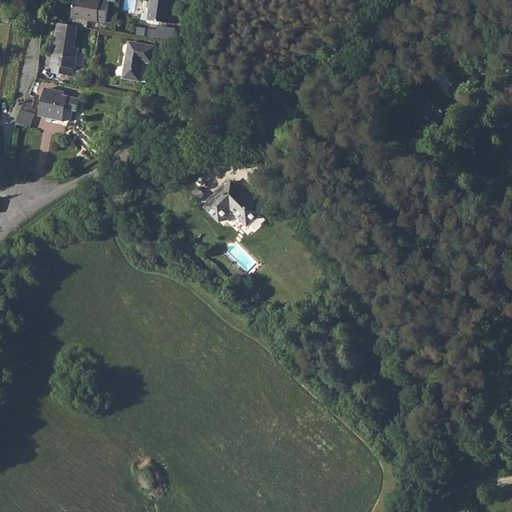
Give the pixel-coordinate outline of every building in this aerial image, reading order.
[(91,3),(75,1),(72,18),(98,23),(98,22),(106,23),(109,4),(101,3),(101,2),(92,0),(91,3)] [(151,0),(149,12),(152,12),(151,22),(170,25),(170,24),(173,25),(175,15),(170,14),(171,4),(174,4),(174,0),(151,0)] [(78,27),(58,24),(54,47),(59,48),(58,52),(53,52),(51,66),(53,66),(51,74),(68,76),(69,69),(74,70),(78,49),(74,48),(78,27)] [(174,29),(153,26),(152,36),(173,39),(174,29)] [(129,42),(123,80),(141,82),(144,64),(153,65),(156,47),(129,42)] [(433,83),(415,100),(439,126),(457,108),(433,83)] [(46,89),(40,114),(45,115),(45,118),(63,122),(66,109),(76,112),(79,100),(63,96),(63,93),(46,89)] [(502,91),(495,100),(500,103),(507,94),(502,91)] [(26,101),(17,124),(30,128),(35,115),(29,113),(33,103),(26,101)] [(232,181),(206,207),(220,221),(231,209),(248,225),(262,211),(254,203),(255,202),(247,193),(245,194),(232,181)]
